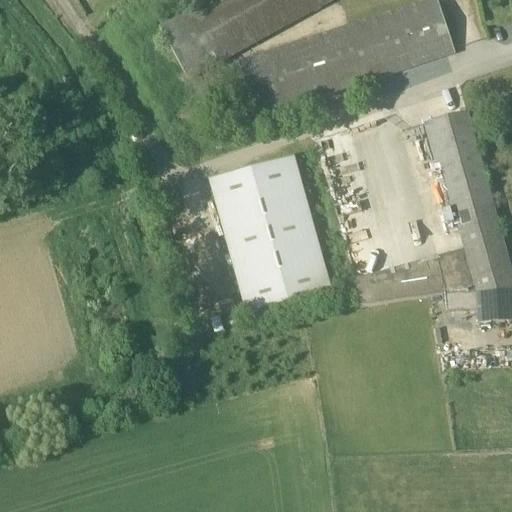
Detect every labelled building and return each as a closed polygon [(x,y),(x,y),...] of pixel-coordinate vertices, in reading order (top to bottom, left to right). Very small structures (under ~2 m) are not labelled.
[(331,0),(212,0),(164,27),(189,79),(331,0)] [(438,0),(240,63),(256,116),(455,54),(452,45),(438,0)] [(467,114),(424,127),(435,164),(440,162),(453,208),(443,210),(449,233),(459,230),(465,251),(356,283),(362,309),(445,296),(511,291),(511,272),(494,207),(467,114)] [(333,294),(295,159),(210,183),(248,318),(333,294)] [(511,291),(445,296),(447,314),(450,314),(452,322),(452,324),(449,326),(448,330),(448,332),(440,333),(441,354),(477,351),(476,345),(486,344),(485,336),(476,336),(475,312),(478,312),(479,326),(511,323),(511,291)]
